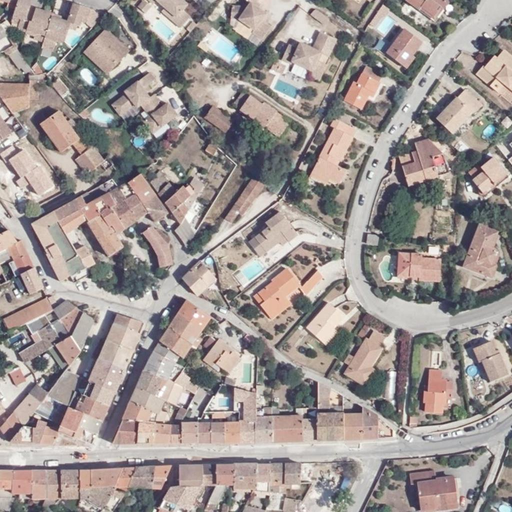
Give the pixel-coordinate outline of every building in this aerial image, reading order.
[(29,21),(32,22),(36,9),(29,7),(30,0),(18,0),(18,2),(17,5),(14,11),(13,17),(19,19),(17,23),(16,29),(26,31),(27,29),(29,21)] [(152,6),(144,0),(139,7),(146,13),(152,6)] [(183,10),(188,4),(182,0),(149,0),(154,3),(156,0),(157,0),(166,7),(175,15),(172,19),(182,27),(191,17),(183,10)] [(254,5),(257,1),(257,0),(245,0),(249,3),(246,7),(230,7),(231,20),(239,20),(254,30),(252,32),(261,39),(270,27),(261,21),(266,14),(258,8),(254,5)] [(444,0),(406,0),(419,9),(422,7),(434,16),(445,1),(444,0)] [(435,20),(448,2),(445,1),(434,16),(422,7),(419,9),(435,20)] [(87,18),(86,23),(90,28),(101,16),(92,10),(83,6),(73,3),(71,11),(68,19),(67,23),(69,23),(78,26),(80,22),(82,17),(87,18)] [(172,19),(175,15),(166,7),(163,11),(172,19)] [(46,35),(52,14),(36,9),(32,22),(29,21),(27,29),(46,35)] [(323,25),(328,19),(318,10),(316,10),(315,10),(313,10),(312,11),(310,15),(323,25)] [(56,46),(57,43),(64,42),(69,23),(67,23),(63,21),(62,24),(57,22),(59,17),(52,14),(46,35),(44,41),(43,43),(56,46)] [(387,15),(377,29),(385,35),(395,21),(387,15)] [(44,41),(46,35),(27,29),(26,31),(25,33),(34,36),(33,39),(44,41)] [(405,29),(387,53),(404,65),(422,41),(405,29)] [(104,32),(84,53),(106,73),(125,53),(104,32)] [(292,65),(293,63),(312,71),(309,77),(319,81),(322,73),(324,74),(331,58),(329,57),(337,40),(321,33),(313,50),(307,47),(304,53),(297,49),(289,46),(282,61),(292,65)] [(386,50),(389,43),(379,39),(376,47),(386,50)] [(42,47),(54,51),(56,46),(43,43),(42,47)] [(4,51),(7,55),(11,53),(17,49),(13,44),(4,51)] [(307,47),(299,44),(297,49),(304,53),(307,47)] [(26,63),(17,50),(17,49),(11,53),(20,67),(26,63)] [(490,85),(498,92),(505,84),(509,79),(511,81),(511,56),(504,50),(497,58),(494,56),(485,67),(483,66),(478,74),(491,85),(490,85)] [(20,67),(25,73),(31,69),(30,68),(26,63),(20,67)] [(281,74),(285,66),(280,64),(276,72),(281,74)] [(355,81),(345,100),(361,109),(368,95),(372,97),(383,75),(366,66),(357,83),(355,81)] [(154,78),(149,71),(136,81),(138,83),(135,85),(133,84),(124,91),(126,93),(112,104),(120,114),(134,104),(137,101),(141,105),(149,116),(143,121),(152,133),(176,114),(167,102),(160,107),(158,110),(153,104),(156,102),(159,100),(153,93),(149,97),(145,92),(150,89),(146,84),(154,78)] [(46,81),(49,80),(47,76),(45,73),(43,73),(41,74),(36,75),(30,75),(29,84),(0,83),(0,96),(8,108),(19,122),(23,119),(17,111),(21,109),(29,107),(29,99),(37,98),(37,83),(46,81)] [(67,91),(58,79),(52,84),(54,86),(61,95),(67,91)] [(465,90),(438,119),(452,134),(472,112),(474,114),(481,106),(465,90)] [(243,91),(233,105),(240,109),(250,96),(243,91)] [(250,96),(240,109),(252,118),(262,105),(250,96)] [(278,137),(290,122),(264,103),(262,105),(252,118),(278,137)] [(212,107),(205,116),(223,131),(231,120),(212,107)] [(92,115),(86,108),(78,113),(87,119),(92,115)] [(60,152),(66,148),(72,143),(84,135),(73,120),(63,112),(58,110),(47,118),(43,113),(36,118),(60,152)] [(0,117),(0,140),(11,133),(0,117)] [(340,183),(346,170),(337,165),(333,163),(335,159),(339,160),(340,161),(353,137),(347,133),(350,127),(334,118),(331,125),(335,128),(314,169),(330,178),(340,183)] [(353,137),(356,130),(350,127),(347,133),(353,137)] [(84,135),(72,143),(79,152),(91,143),(85,134),(84,135)] [(399,157),(407,185),(448,173),(442,153),(428,139),(414,144),(416,151),(399,157)] [(91,143),(79,152),(81,155),(93,145),(91,143)] [(101,163),(104,160),(97,150),(93,145),(81,155),(75,159),(87,174),(101,163)] [(132,165),(138,159),(124,145),(121,148),(123,150),(130,159),(127,161),(132,165)] [(210,145),(206,151),(212,154),(215,148),(210,145)] [(121,148),(118,152),(127,161),(130,159),(123,150),(121,148)] [(101,163),(106,170),(113,165),(107,157),(104,160),(101,163)] [(492,182),(497,178),(499,180),(507,174),(493,157),(481,167),(479,164),(469,173),(474,178),(472,180),(479,189),(490,180),(492,182)] [(182,160),(174,169),(177,172),(185,163),(182,160)] [(310,175),(326,184),(330,178),(314,169),(310,175)] [(160,171),(151,183),(159,193),(169,182),(160,171)] [(157,198),(140,175),(127,183),(135,194),(145,207),(157,198)] [(169,182),(159,193),(166,203),(176,193),(172,187),(178,182),(175,178),(169,182)] [(193,192),(190,195),(173,212),(181,223),(184,218),(202,186),(203,184),(194,178),(191,183),(188,187),(190,189),(193,192)] [(242,215),(262,186),(251,178),(247,184),(242,191),(233,205),(229,211),(224,218),(231,222),(238,212),(242,215)] [(479,189),(483,194),(499,180),(497,178),(492,182),(490,180),(479,189)] [(137,220),(130,208),(119,188),(113,179),(98,187),(88,193),(93,202),(111,192),(118,209),(114,212),(125,228),(137,220)] [(145,207),(135,194),(127,183),(126,185),(119,188),(130,208),(137,220),(148,212),(145,207)] [(38,205),(48,200),(40,184),(30,190),(38,205)] [(176,193),(166,203),(173,212),(190,195),(182,187),(176,193)] [(118,209),(111,192),(93,202),(115,235),(125,228),(114,212),(118,209)] [(93,202),(88,193),(76,199),(54,212),(77,251),(81,249),(71,231),(74,229),(86,220),(108,255),(123,247),(115,235),(93,202)] [(155,222),(167,212),(157,198),(145,207),(148,212),(155,222)] [(78,254),(77,251),(54,212),(32,224),(48,254),(46,255),(61,281),(70,276),(63,263),(78,254)] [(267,223),(270,227),(255,238),(267,252),(279,242),(285,237),(289,241),(298,234),(281,212),(267,223)] [(181,223),(175,231),(187,247),(195,234),(184,218),(181,223)] [(494,254),(490,252),(497,232),(480,226),(464,266),(491,277),(495,266),(491,264),(494,254)] [(144,233),(153,247),(158,256),(171,258),(169,251),(169,246),(167,245),(170,239),(157,228),(154,230),(151,227),(144,233)] [(85,247),(74,229),(71,231),(81,249),(85,247)] [(9,230),(0,234),(0,252),(17,243),(9,230)] [(368,234),(367,243),(377,245),(378,236),(368,234)] [(279,242),(283,246),(289,241),(285,237),(279,242)] [(261,257),(267,252),(255,238),(249,243),(261,257)] [(5,261),(13,257),(15,262),(28,255),(22,241),(17,243),(0,252),(0,265),(6,263),(5,261)] [(85,247),(81,249),(77,251),(78,254),(86,268),(95,263),(85,246),(85,247)] [(422,255),(399,252),(398,274),(420,276),(420,279),(439,281),(441,260),(422,258),(422,255)] [(86,268),(78,254),(63,263),(70,276),(70,277),(86,268)] [(10,265),(16,278),(21,275),(34,268),(28,255),(15,262),(10,265)] [(171,258),(158,256),(159,260),(160,267),(172,264),(171,258)] [(202,261),(183,277),(199,295),(216,278),(202,261)] [(89,275),(89,273),(99,268),(95,263),(86,268),(70,277),(74,283),(89,275)] [(254,265),(240,269),(244,283),(259,278),(254,265)] [(21,275),(30,294),(43,288),(34,268),(21,275)] [(265,302),(260,305),(269,315),(284,303),(281,300),(285,297),(300,285),(288,269),(273,282),(273,283),(259,294),(265,302)] [(307,281),(300,289),(305,296),(324,276),(319,270),(307,282),(307,281)] [(259,294),(254,297),(260,305),(265,302),(259,294)] [(57,301),(54,296),(48,299),(51,304),(57,301)] [(281,300),(284,303),(269,315),(272,320),(291,304),(285,297),(281,300)] [(47,315),(53,311),(51,305),(51,304),(48,299),(48,298),(3,320),(9,333),(27,324),(40,318),(41,317),(47,315)] [(61,320),(66,329),(67,330),(71,337),(81,351),(94,321),(66,300),(53,311),(61,320)] [(211,317),(188,300),(179,314),(202,330),(211,317)] [(329,303),(307,328),(321,341),(333,328),(344,316),(329,303)] [(145,324),(118,314),(89,381),(116,393),(135,349),(145,324)] [(202,330),(179,314),(169,328),(193,343),(202,330)] [(22,353),(27,362),(48,350),(56,345),(71,337),(67,330),(58,335),(51,324),(45,328),(40,318),(27,324),(33,335),(38,332),(43,340),(22,353)] [(58,323),(63,331),(66,329),(61,320),(58,323)] [(193,343),(169,328),(160,342),(179,357),(183,359),(193,343)] [(337,331),(333,328),(321,341),(325,344),(337,331)] [(374,332),(369,340),(366,339),(355,358),(349,355),(344,363),(350,366),(345,373),(366,386),(372,375),(367,372),(370,368),(382,348),(380,346),(385,338),(374,332)] [(228,374),(241,357),(233,352),(230,355),(225,351),(227,349),(217,342),(210,336),(204,345),(211,350),(203,361),(212,368),(215,364),(228,374)] [(70,365),(81,351),(71,337),(56,345),(48,350),(64,373),(66,371),(70,365)] [(234,350),(220,339),(217,342),(227,349),(225,351),(230,355),(233,352),(234,350)] [(482,362),(490,381),(508,374),(499,353),(496,354),(491,341),(480,345),(486,359),(481,360),(482,362)] [(160,342),(154,352),(176,363),(179,357),(160,342)] [(193,343),(183,359),(188,362),(198,347),(193,343)] [(481,360),(486,359),(480,345),(472,349),(478,362),(481,360)] [(176,363),(154,352),(145,370),(166,381),(173,384),(175,382),(179,376),(184,368),(176,363)] [(244,357),(244,382),(255,382),(254,357),(244,357)] [(25,381),(20,367),(10,372),(16,386),(25,381)] [(166,381),(145,370),(137,388),(159,398),(165,385),(166,381)] [(441,370),(430,370),(429,386),(429,391),(424,392),(424,402),(426,403),(426,411),(443,412),(443,404),(445,404),(446,392),(452,393),(452,382),(446,381),(446,380),(441,379),(441,370)] [(64,373),(55,385),(49,393),(45,398),(68,408),(75,393),(82,378),(66,371),(64,373)] [(309,404),(309,408),(318,408),(318,382),(302,375),(301,380),(312,385),(313,404),(309,404)] [(191,384),(179,376),(175,382),(188,390),(191,384)] [(82,378),(75,393),(82,395),(109,407),(116,393),(89,381),(82,378)] [(329,400),(329,388),(318,382),(318,408),(318,414),(318,420),(318,441),(344,441),(344,413),(344,411),(339,411),(339,414),(329,414),(329,400)] [(48,392),(38,384),(30,393),(40,404),(45,398),(49,393),(48,392)] [(196,394),(198,389),(191,384),(188,390),(196,394)] [(178,390),(165,385),(159,398),(164,400),(173,404),(175,399),(178,390)] [(256,394),(255,443),(273,442),(273,417),(273,409),(261,409),(261,404),(263,404),(262,385),(256,385),(256,394)] [(193,400),(198,403),(207,392),(199,387),(198,389),(196,394),(193,400)] [(159,398),(137,388),(131,402),(151,411),(158,414),(164,400),(159,398)] [(256,394),(233,388),(234,412),(238,412),(238,418),(238,423),(240,443),(255,443),(256,394)] [(343,405),(344,396),(329,388),(329,400),(343,405)] [(40,404),(30,393),(12,414),(0,428),(11,443),(23,426),(34,412),(40,404)] [(75,411),(84,415),(103,422),(109,407),(82,395),(75,411)] [(59,429),(59,432),(73,438),(78,426),(84,415),(75,411),(68,408),(45,398),(40,404),(34,412),(49,419),(57,422),(61,424),(59,429)] [(151,411),(131,402),(123,419),(138,421),(147,422),(151,411)] [(188,409),(181,407),(178,414),(185,416),(188,409)] [(355,411),(355,413),(347,414),(344,413),(344,441),(378,438),(378,417),(363,407),(362,414),(358,414),(358,411),(355,411)] [(296,416),(279,417),(273,417),(273,442),(302,441),(302,420),(302,413),(302,408),(296,409),(296,416)] [(185,416),(178,414),(173,426),(181,426),(181,424),(183,419),(185,416)] [(103,422),(84,415),(78,426),(97,435),(103,422)] [(123,419),(113,443),(137,444),(138,421),(123,419)] [(39,420),(36,428),(23,426),(11,443),(39,443),(46,427),(47,423),(39,420)] [(202,423),(200,420),(197,423),(198,444),(211,443),(211,423),(202,423)] [(318,441),(318,420),(302,420),(302,441),(318,441)] [(156,425),(156,423),(147,422),(138,421),(137,444),(154,444),(156,425)] [(197,423),(191,424),(181,424),(181,426),(181,443),(198,444),(197,423)] [(225,443),(224,423),(211,423),(211,443),(225,443)] [(240,443),(238,423),(224,423),(225,443),(240,443)] [(171,426),(156,425),(154,444),(169,444),(171,426)] [(73,438),(93,445),(97,435),(78,426),(73,438)] [(171,426),(169,444),(181,443),(181,426),(173,426),(171,426)] [(39,443),(53,444),(59,432),(59,429),(55,427),(46,427),(39,443)] [(333,470),(341,470),(341,463),(313,464),(314,482),(319,482),(326,481),(324,491),(333,491),(333,483),(333,470)] [(234,484),(234,488),(256,488),(257,464),(246,465),(234,465),(234,484)] [(256,488),(256,491),(269,492),(271,464),(257,464),(256,488)] [(269,492),(279,493),(279,486),(285,486),(286,464),(271,464),(269,492)] [(312,484),(314,482),(313,464),(298,464),(286,464),(285,486),(285,488),(290,488),(291,487),(291,484),(301,484),(312,484)] [(203,485),(205,485),(217,484),(216,465),(203,466),(203,485)] [(226,484),(234,484),(234,465),(216,465),(217,484),(208,506),(204,511),(211,511),(220,493),(222,493),(226,484)] [(195,466),(180,466),(181,488),(200,489),(202,485),(203,485),(203,466),(195,466)] [(160,489),(161,488),(171,467),(154,468),(148,488),(160,489)] [(136,468),(129,469),(122,469),(115,485),(117,488),(129,487),(136,468)] [(129,487),(130,487),(148,488),(154,468),(136,468),(129,487)] [(117,488),(115,485),(122,469),(93,470),(93,487),(91,487),(87,499),(84,509),(88,511),(112,511),(115,509),(130,487),(129,487),(117,488)] [(14,471),(0,470),(0,488),(13,489),(14,471)] [(93,470),(88,471),(81,471),(81,488),(91,487),(93,487),(93,470)] [(333,483),(341,483),(341,470),(333,470),(333,483)] [(19,499),(18,493),(31,493),(32,471),(14,471),(13,489),(12,498),(18,499),(19,499)] [(31,493),(31,499),(39,499),(39,496),(47,496),(47,471),(32,471),(31,493)] [(47,496),(47,499),(62,499),(61,471),(51,471),(47,471),(47,496)] [(81,499),(81,488),(81,471),(61,471),(62,499),(81,499)] [(417,484),(420,510),(437,508),(437,506),(458,503),(454,475),(436,478),(435,471),(409,474),(411,484),(417,484)] [(324,491),(326,481),(319,482),(317,491),(324,491)] [(316,487),(312,485),(306,496),(309,498),(316,487)] [(87,499),(91,487),(81,488),(81,499),(87,499)] [(13,489),(0,488),(0,497),(12,498),(13,489)] [(196,497),(200,489),(181,488),(172,488),(159,508),(164,510),(169,511),(188,511),(192,505),(195,500),(196,497)] [(146,496),(142,503),(149,507),(150,504),(153,500),(146,496)] [(18,499),(12,498),(0,497),(0,508),(11,511),(12,511),(16,503),(18,499)] [(285,498),(284,510),(288,511),(292,511),(299,501),(285,498)] [(491,504),(499,507),(502,501),(494,498),(491,504)] [(47,499),(42,506),(47,511),(62,499),(47,499)] [(84,509),(87,499),(81,499),(79,506),(84,509)] [(204,511),(208,506),(195,500),(192,505),(204,511)]
